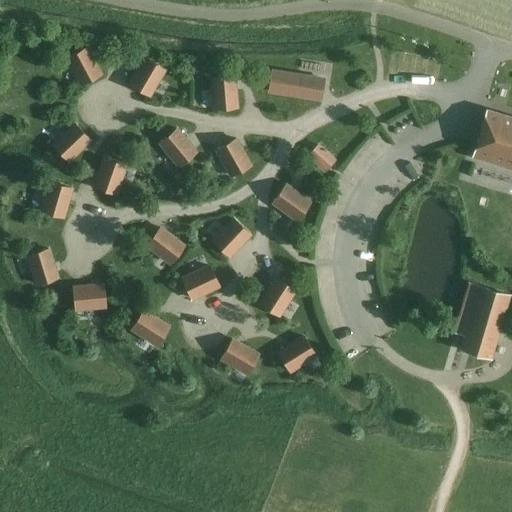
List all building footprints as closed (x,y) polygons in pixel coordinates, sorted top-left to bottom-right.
[(66,58),(81,84),(100,74),(86,47),(66,58)] [(149,95),(164,69),(145,58),(130,84),(149,95)] [(320,99),(323,79),(271,71),(268,90),(320,99)] [(233,77),(211,79),(214,109),(236,107),(233,77)] [(511,117),(486,109),(472,156),(511,168),(511,117)] [(74,124),(53,144),(68,160),(90,140),(74,124)] [(343,157),(355,144),(334,125),(322,138),(343,157)] [(176,128),(159,142),(178,166),(195,151),(176,128)] [(250,165),(235,139),(216,149),(230,176),(250,165)] [(317,145),(308,155),(324,170),(334,159),(317,145)] [(104,158),(94,186),(115,193),(125,165),(104,158)] [(63,217),(71,188),(50,182),(41,210),(63,217)] [(296,220),(309,202),(285,184),(272,202),(296,220)] [(249,234),(233,219),(213,241),(229,256),(249,234)] [(55,265),(79,255),(66,224),(42,233),(55,265)] [(146,245),(170,263),(183,245),(159,227),(146,245)] [(36,284),(57,277),(48,248),(27,255),(36,284)] [(209,266),(182,278),(191,298),(218,286),(209,266)] [(294,290),(276,278),(259,303),(278,315),(294,290)] [(103,285),(73,287),(75,309),(105,307),(103,285)] [(479,286),(460,349),(490,357),(509,295),(479,286)] [(159,292),(147,309),(173,328),(185,312),(159,292)] [(143,310),(131,328),(156,345),(168,326),(143,310)] [(236,340),(264,357),(276,336),(248,320),(236,340)] [(278,352),(289,371),(315,355),(303,336),(278,352)] [(258,354),(232,339),(220,358),(247,373),(258,354)]
